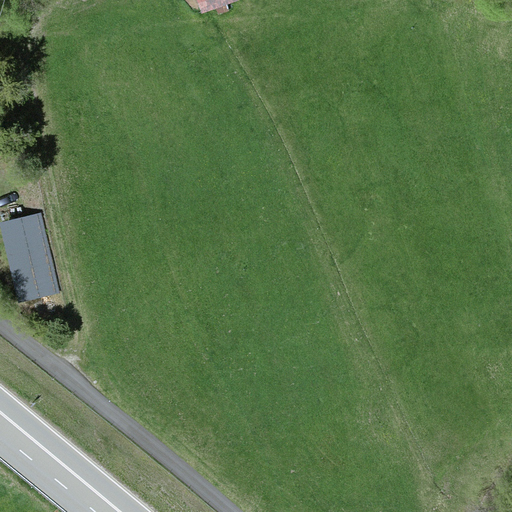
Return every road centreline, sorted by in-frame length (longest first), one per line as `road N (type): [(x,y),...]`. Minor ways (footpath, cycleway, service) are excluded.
road 1 (unclassified): [(0,323),(231,511)]
road 2 (primary): [(0,423),(107,511)]
